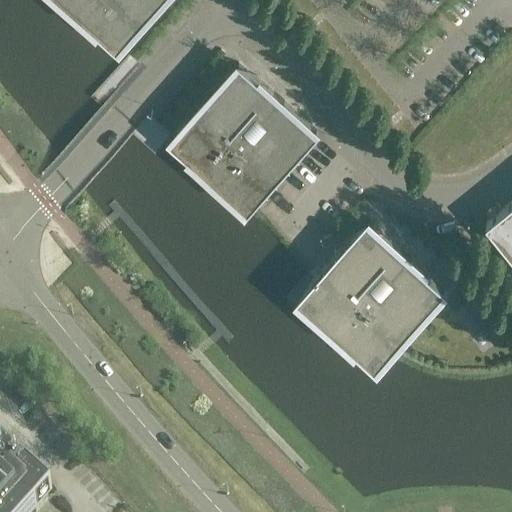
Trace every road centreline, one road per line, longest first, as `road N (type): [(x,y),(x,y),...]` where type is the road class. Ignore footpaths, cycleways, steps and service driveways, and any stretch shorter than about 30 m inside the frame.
road 1 (unclassified): [(511,171),(455,204),(400,190),(238,0)]
road 2 (unclassified): [(228,511),(0,249)]
road 3 (unclassified): [(0,248),(235,0)]
